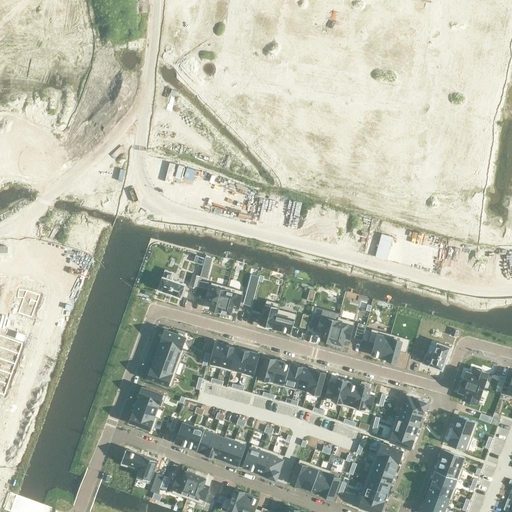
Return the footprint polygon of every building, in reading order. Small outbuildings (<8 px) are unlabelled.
[(54,0),(49,0),(49,12),(68,13),(69,8),(70,8),(70,1),(54,0)] [(254,3),(252,15),(275,18),(276,6),(254,3)] [(456,18),(478,20),(478,13),(479,6),(471,6),(471,4),(464,3),(464,5),(457,5),(456,18)] [(48,12),(47,24),(67,25),(68,13),(49,12),(48,12)] [(253,15),(251,28),(258,29),(258,30),(265,31),(265,30),(273,32),(275,18),(252,15),(253,15)] [(456,18),(455,31),(461,31),(461,33),(468,34),(469,32),(477,33),(478,20),(456,18)] [(4,21),(0,34),(0,43),(9,46),(16,25),(4,21)] [(400,21),(399,35),(423,37),(424,31),(422,31),(422,29),(422,28),(422,27),(422,23),(400,21)] [(399,35),(398,48),(418,50),(420,50),(420,45),(420,44),(421,44),(421,42),(423,42),(423,37),(399,35)] [(304,53),(303,59),(316,61),(316,62),(320,40),(306,38),(305,46),(304,46),(303,53),(304,53)] [(320,40),(316,62),(328,63),(331,42),(320,40)] [(331,42),(328,63),(339,65),(342,44),(331,42)] [(342,44),(339,65),(353,67),(353,61),(354,61),(355,54),(356,46),(342,44)] [(244,59),(266,63),(266,62),(268,49),(260,48),(260,47),(253,45),(253,47),(247,46),(246,53),(245,59),(244,59)] [(452,64),(452,65),(475,68),(477,54),(457,52),(457,51),(456,51),(455,56),(455,58),(454,57),(454,59),(453,59),(452,64)] [(26,55),(20,76),(32,79),(38,59),(26,55)] [(38,59),(32,79),(35,80),(34,82),(42,84),(43,83),(44,83),(47,76),(50,77),(54,63),(38,59)] [(243,60),(241,65),(242,70),(242,72),(249,73),(249,74),(256,75),(256,74),(265,75),(266,63),(244,59),(244,60),(243,60)] [(452,65),(451,71),(452,71),(452,72),(453,72),(453,74),(452,79),(454,79),(474,81),(475,68),(452,65),(451,65),(452,65)] [(377,79),(376,86),(378,86),(377,91),(377,92),(384,93),(390,93),(390,94),(391,94),(393,72),(392,71),(392,72),(379,71),(378,79),(377,79)] [(393,72),(391,94),(392,94),(392,95),(397,96),(401,95),(403,95),(404,88),(405,88),(406,81),(404,81),(405,73),(393,72)] [(445,112),(469,115),(471,102),(451,99),(449,99),(449,104),(449,105),(448,105),(448,107),(446,106),(446,112),(445,112)] [(217,102),(214,123),(227,125),(226,131),(234,133),(235,120),(228,119),(231,104),(217,102)] [(253,107),(250,129),(264,131),(265,125),(267,125),(268,117),(266,117),(267,109),(253,107)] [(279,119),(277,127),(279,128),(278,134),(293,136),(296,114),(294,113),(289,111),(284,111),(284,112),(282,112),(281,120),(279,119)] [(445,113),(445,118),(446,118),(446,120),(447,120),(446,121),(446,126),(448,127),(448,126),(467,129),(469,115),(445,112),(445,113)] [(317,125),(316,131),(318,132),(316,140),(329,142),(332,120),(320,118),(319,125),(317,125)] [(332,120),(329,142),(330,142),(342,144),(343,136),(346,136),(347,129),(345,129),(346,123),(333,121),(333,120),(332,120)] [(368,127),(365,147),(379,149),(382,125),(376,124),(376,126),(374,125),(374,126),(373,126),(368,125),(368,127)] [(382,125),(379,149),(392,151),(395,131),(395,129),(391,128),(389,128),(389,127),(388,127),(388,126),(382,125)] [(439,159),(439,160),(463,163),(465,149),(445,147),(443,146),(442,151),(442,153),(441,154),(440,154),(439,159)] [(439,160),(438,166),(440,166),(440,167),(440,169),(439,174),(441,174),(461,177),(463,163),(439,160)] [(394,188),(392,201),(400,203),(399,205),(407,206),(407,204),(414,204),(416,191),(394,188)] [(435,194),(434,208),(464,212),(467,191),(452,189),(451,196),(435,194)] [(165,271),(158,289),(171,294),(181,298),(186,285),(185,285),(170,279),(172,273),(166,271),(165,271)] [(193,274),(190,286),(197,288),(201,276),(193,274)] [(211,282),(207,300),(212,301),(210,308),(221,311),(227,287),(211,282)] [(227,287),(221,311),(231,314),(233,307),(238,308),(240,302),(243,291),(227,287)] [(19,289),(18,298),(24,299),(18,313),(32,318),(40,295),(27,291),(19,289)] [(310,289),(307,300),(313,301),(316,291),(310,289)] [(266,300),(260,324),(272,327),(277,309),(278,309),(279,303),(266,300)] [(277,309),(272,327),(292,332),(297,314),(278,309),(277,309)] [(322,316),(318,330),(324,332),(322,338),(332,341),(338,321),(337,321),(322,316)] [(338,321),(332,341),(342,344),(344,337),(350,339),(354,322),(338,317),(337,321),(338,321)] [(359,323),(354,338),(362,340),(366,325),(359,323)] [(372,329),(368,342),(375,344),(372,354),(384,358),(391,334),(372,329)] [(166,330),(161,342),(181,349),(185,337),(184,337),(184,334),(179,332),(178,334),(166,330)] [(17,332),(15,339),(23,342),(26,335),(17,332)] [(391,334),(384,358),(385,358),(396,361),(399,350),(406,352),(410,339),(391,334)] [(0,335),(0,347),(19,355),(23,344),(0,335)] [(161,342),(157,354),(180,362),(184,350),(181,349),(161,342)] [(216,342),(210,366),(221,369),(227,345),(216,342)] [(426,355),(423,362),(443,370),(451,347),(438,342),(432,357),(426,355)] [(227,345),(221,369),(231,372),(232,369),(238,348),(227,345)] [(0,359),(15,365),(19,355),(0,347),(0,359)] [(238,348),(232,369),(242,372),(248,351),(238,348)] [(242,372),(241,374),(252,377),(259,354),(248,351),(242,372)] [(157,354),(152,366),(176,374),(180,362),(157,354)] [(266,357),(260,380),(272,384),(278,360),(266,357)] [(0,359),(0,370),(12,375),(14,369),(15,365),(0,359)] [(278,360),(272,384),(284,387),(290,363),(278,360)] [(290,363),(284,387),(295,390),(296,387),(302,366),(290,363)] [(152,366),(148,378),(171,387),(176,374),(152,366)] [(302,366),(296,387),(307,390),(308,390),(313,370),(302,366)] [(466,371),(462,381),(483,389),(488,373),(475,368),(473,373),(466,371)] [(0,370),(0,382),(8,385),(12,375),(0,370)] [(307,390),(306,393),(319,397),(325,373),(313,370),(308,390),(307,390)] [(331,384),(326,401),(342,405),(348,381),(338,378),(336,385),(331,384)] [(504,381),(501,394),(511,396),(511,380),(511,383),(504,381)] [(348,381),(342,405),(354,409),(360,385),(348,381)] [(462,381),(459,391),(465,394),(463,399),(477,404),(483,389),(462,381)] [(0,394),(5,396),(8,387),(7,387),(8,385),(0,382),(0,394)] [(360,385),(354,409),(369,413),(374,396),(369,394),(371,387),(360,385)] [(143,387),(139,399),(158,406),(159,406),(162,407),(166,395),(143,387)] [(406,394),(401,406),(403,407),(423,414),(427,402),(406,394)] [(137,404),(134,410),(154,417),(158,406),(139,399),(137,404)] [(399,417),(399,418),(419,425),(423,414),(403,407),(399,417)] [(133,413),(130,422),(142,426),(142,428),(147,430),(148,428),(153,430),(158,419),(154,417),(134,410),(133,413)] [(481,413),(479,419),(491,423),(493,417),(481,413)] [(459,415),(454,429),(473,436),(478,422),(459,415)] [(396,416),(391,428),(415,436),(419,425),(399,418),(399,417),(396,416)] [(183,422),(176,442),(187,446),(194,426),(183,422)] [(194,426),(187,446),(197,449),(205,426),(195,423),(194,426)] [(205,426),(197,449),(207,453),(214,434),(215,434),(216,430),(205,426)] [(391,428),(387,440),(410,448),(415,436),(391,428)] [(454,429),(449,443),(468,450),(473,436),(454,429)] [(214,434),(207,453),(217,457),(224,437),(215,434),(214,434)] [(224,437),(217,457),(227,461),(235,439),(225,436),(224,437)] [(235,439),(227,461),(238,464),(246,442),(235,438),(235,439)] [(384,439),(380,450),(400,457),(404,447),(384,439)] [(252,444),(244,466),(254,470),(263,447),(252,444)] [(263,447),(254,470),(264,474),(273,451),(263,447)] [(126,449),(120,465),(139,471),(139,472),(145,456),(126,449)] [(380,451),(377,460),(396,467),(400,458),(400,457),(380,450),(380,451)] [(444,450),(440,461),(462,468),(466,458),(444,450)] [(273,451),(264,474),(276,479),(285,456),(273,451)] [(139,471),(136,479),(148,483),(157,460),(145,456),(139,472),(139,471)] [(300,459),(291,482),(302,486),(310,463),(300,459)] [(377,460),(373,470),(393,477),(396,467),(377,460)] [(440,461),(437,471),(458,478),(458,479),(459,479),(463,468),(462,468),(440,461)] [(310,463),(302,486),(312,490),(321,467),(310,463)] [(321,467),(312,490),(322,494),(331,471),(321,467)] [(331,471),(322,494),(333,498),(342,474),(331,470),(331,471)] [(373,470),(369,480),(389,488),(393,477),(373,470)] [(178,475),(172,492),(187,498),(196,475),(186,471),(183,477),(178,475)] [(437,471),(433,481),(454,489),(454,488),(458,479),(458,478),(437,471)] [(196,475),(187,498),(203,504),(209,487),(203,485),(206,478),(196,475)] [(165,476),(161,487),(166,489),(170,478),(165,476)] [(366,490),(365,491),(385,498),(385,497),(389,488),(369,480),(366,490)] [(433,481),(429,491),(450,498),(450,499),(452,500),(456,489),(454,488),(454,489),(433,481)] [(225,497),(220,509),(227,511),(240,511),(247,493),(241,491),(236,489),(232,500),(225,497)] [(365,491),(362,501),(381,508),(385,498),(365,491)] [(429,491),(426,501),(446,509),(446,508),(450,499),(450,498),(429,491)] [(247,493),(240,511),(261,511),(262,511),(255,508),(259,498),(251,495),(247,493)] [(426,501),(422,511),(447,511),(449,509),(446,508),(446,509),(426,501)]
